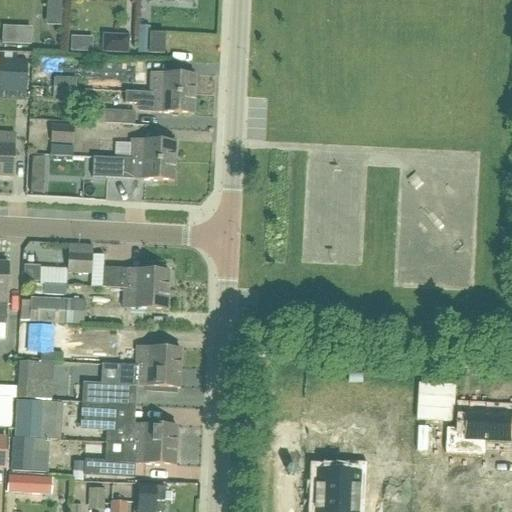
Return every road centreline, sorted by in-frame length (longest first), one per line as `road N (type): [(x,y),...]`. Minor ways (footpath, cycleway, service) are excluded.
road 1 (unclassified): [(216,511),(225,239)]
road 2 (unclassified): [(225,239),(237,0)]
road 3 (residential): [(0,226),(225,239)]
